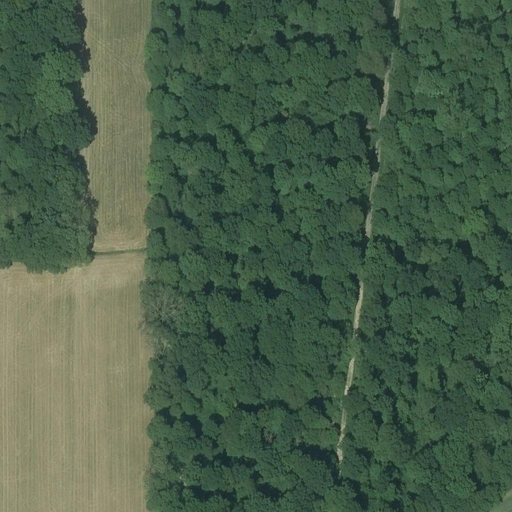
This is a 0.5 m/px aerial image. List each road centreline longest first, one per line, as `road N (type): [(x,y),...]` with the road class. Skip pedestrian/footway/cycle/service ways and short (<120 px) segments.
road 1 (track): [(383,0),(341,511)]
road 2 (track): [(362,254),(511,237)]
